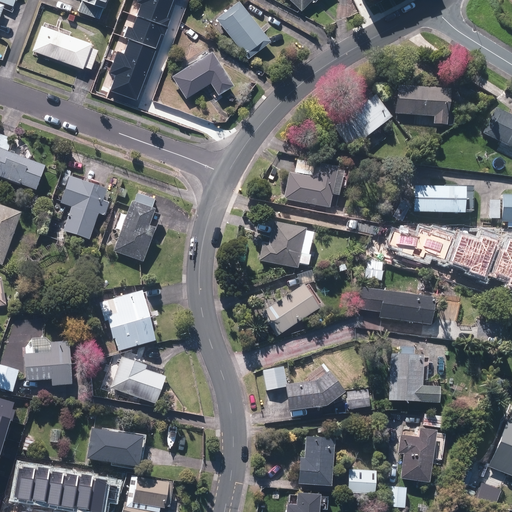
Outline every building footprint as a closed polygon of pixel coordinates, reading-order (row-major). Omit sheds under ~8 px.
[(103,9),(105,0),(80,0),(80,1),(81,2),(78,12),(98,19),(101,8),(103,9)] [(288,0),(300,11),(310,0),(288,0)] [(235,3),(214,20),(246,59),(267,42),(235,3)] [(163,34),(136,25),(120,75),(146,83),(163,34)] [(89,44),(40,26),(31,51),(80,69),(81,66),(89,69),(95,51),(88,48),(89,44)] [(208,53),(170,77),(184,99),(209,83),(216,94),(229,86),(208,53)] [(110,88),(107,97),(124,104),(127,94),(110,88)] [(445,92),(395,88),(393,115),(433,117),(432,124),(443,125),(445,92)] [(331,129),(348,151),(388,119),(371,97),(331,129)] [(511,119),(493,110),(481,135),(511,150),(511,119)] [(0,154),(0,180),(33,193),(42,170),(0,154)] [(286,175),(282,201),(327,209),(334,170),(316,167),(314,180),(286,175)] [(103,193),(66,181),(58,205),(71,209),(63,233),(87,241),(96,215),(103,218),(106,206),(100,204),(103,193)] [(412,188),(411,213),(460,215),(461,190),(412,188)] [(511,197),(500,197),(499,223),(511,223),(511,197)] [(151,212),(129,204),(112,253),(140,263),(152,231),(145,229),(151,212)] [(0,265),(2,266),(19,216),(0,209),(0,265)] [(301,231),(271,225),(266,247),(260,246),(257,261),(294,269),(301,231)] [(434,239),(426,263),(467,277),(477,247),(451,238),(449,244),(434,239)] [(364,264),(363,279),(381,281),(382,265),(364,264)] [(259,315),(275,338),(315,310),(300,287),(259,315)] [(430,300),(358,289),(355,310),(378,313),(377,318),(426,325),(430,300)] [(152,343),(139,295),(112,302),(116,316),(106,318),(111,339),(113,339),(117,352),(152,343)] [(23,356),(25,383),(50,381),(51,387),(68,386),(66,345),(49,346),(49,355),(23,356)] [(419,357),(388,355),(386,402),(435,403),(436,388),(418,388),(419,357)] [(120,362),(109,390),(152,406),(162,381),(141,373),(143,370),(120,362)] [(0,390),(12,393),(17,373),(0,368),(0,390)] [(279,368),(261,372),(265,391),(282,388),(279,368)] [(286,412),(323,407),(341,393),(325,373),(313,382),(283,386),(286,412)] [(346,393),(348,410),(368,408),(366,390),(346,393)] [(0,398),(0,417),(12,421),(15,410),(12,409),(14,402),(0,398)] [(422,415),(420,427),(440,430),(442,418),(422,415)] [(10,420),(0,417),(0,436),(5,438),(10,420)] [(511,424),(504,421),(486,467),(511,477),(511,424)] [(402,455),(398,479),(425,484),(433,432),(417,430),(415,439),(399,436),(396,454),(402,455)] [(90,431),(85,461),(135,469),(140,439),(90,431)] [(298,459),(296,485),(328,487),(332,440),(304,438),(302,460),(298,459)] [(21,466),(16,499),(31,501),(37,468),(21,466)] [(37,468),(31,501),(46,503),(51,470),(37,468)] [(66,473),(51,470),(46,503),(61,506),(66,473)] [(347,470),(345,494),(371,496),(373,472),(347,470)] [(66,473),(61,506),(74,508),(79,475),(66,473)] [(94,478),(79,475),(74,508),(89,511),(94,478)] [(94,478),(89,511),(97,511),(102,511),(107,480),(94,478)] [(136,479),(132,503),(131,506),(124,504),(122,511),(157,511),(158,509),(162,510),(166,485),(136,479)] [(386,488),(384,507),(402,509),(404,489),(386,488)] [(315,511),(317,496),(295,494),(294,506),(285,506),(284,511),(315,511)]
